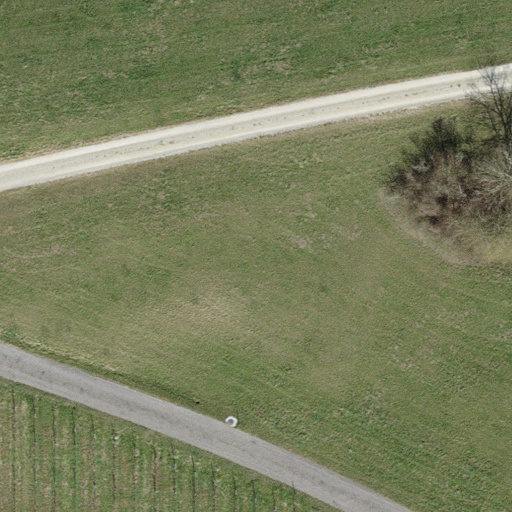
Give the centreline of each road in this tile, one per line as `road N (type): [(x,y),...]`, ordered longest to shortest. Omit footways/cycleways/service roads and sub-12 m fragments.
road 1 (track): [(511,83),(0,180)]
road 2 (unclassified): [(0,350),(266,453),(388,511)]
